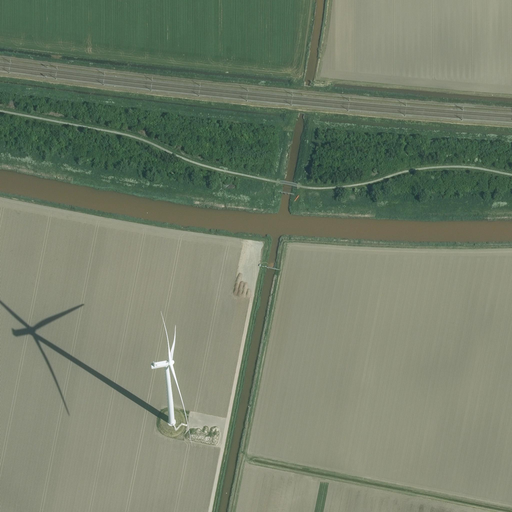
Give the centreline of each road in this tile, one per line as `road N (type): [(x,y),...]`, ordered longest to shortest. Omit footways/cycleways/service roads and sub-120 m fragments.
road 1 (track): [(511,127),(0,76)]
road 2 (track): [(511,109),(0,58)]
